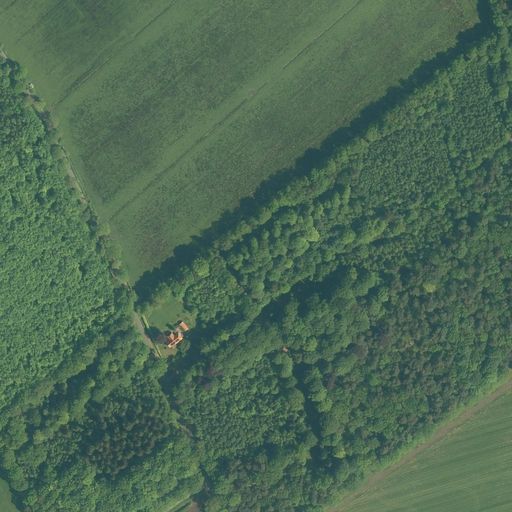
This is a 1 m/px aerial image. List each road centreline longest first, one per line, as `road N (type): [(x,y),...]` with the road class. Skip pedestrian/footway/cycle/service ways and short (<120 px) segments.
road 1 (tertiary): [(209,479),(46,117),(0,52)]
road 2 (track): [(511,138),(390,235),(332,253),(305,272)]
road 3 (track): [(165,382),(263,307)]
